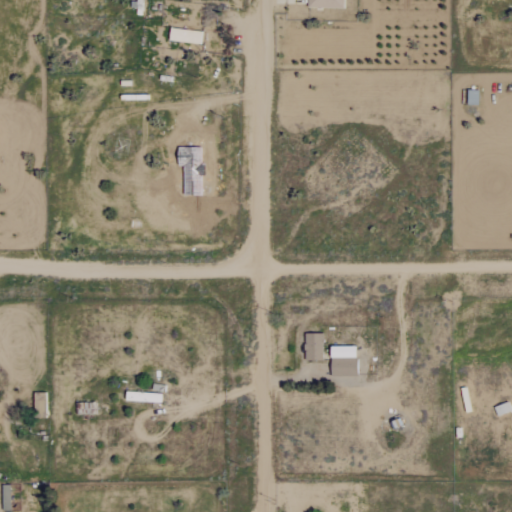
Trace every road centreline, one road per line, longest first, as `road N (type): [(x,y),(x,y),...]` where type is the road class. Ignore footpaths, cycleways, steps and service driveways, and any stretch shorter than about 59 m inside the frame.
road 1 (residential): [(0,267),(94,274),(511,268)]
road 2 (residential): [(258,511),(261,0)]
road 3 (track): [(403,268),(403,348),(389,381),(260,379)]
road 4 (track): [(260,379),(140,416),(138,434),(150,439),(187,405)]
